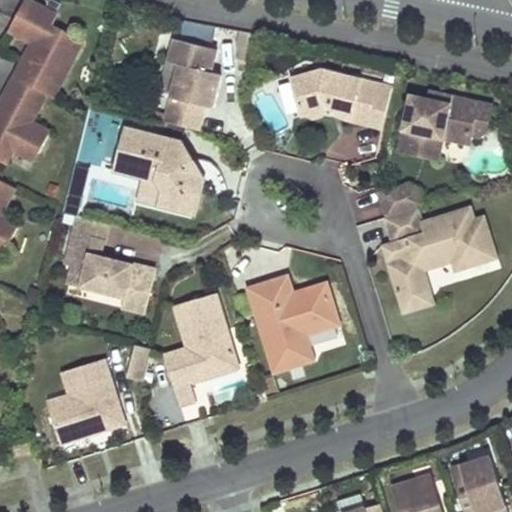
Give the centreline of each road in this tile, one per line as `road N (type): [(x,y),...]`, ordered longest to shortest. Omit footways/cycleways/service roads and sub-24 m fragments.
road 1 (residential): [(344,241),(320,182),(270,163),(251,178),(262,218),(328,240)]
road 2 (residential): [(404,418),(224,471)]
road 3 (residential): [(404,418),(344,241)]
road 4 (residential): [(224,471),(90,511)]
road 5 (residential): [(349,0),(478,29)]
road 6 (residential): [(511,369),(454,404),(404,418)]
